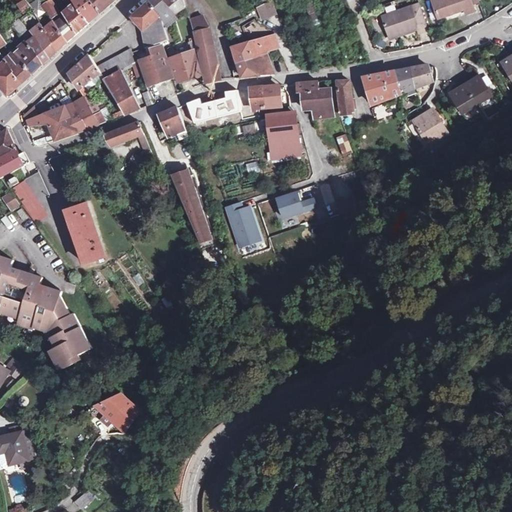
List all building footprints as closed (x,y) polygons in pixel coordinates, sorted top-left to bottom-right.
[(22,0),(16,3),(21,14),(31,10),(26,0),(22,0)] [(75,0),(78,5),(91,23),(102,14),(92,0),(75,0)] [(92,0),(102,14),(117,0),(92,0)] [(162,16),(170,42),(174,40),(170,28),(176,23),(175,18),(173,11),(171,10),(163,0),(155,0),(152,3),(162,16)] [(175,0),(163,0),(171,10),(179,4),(175,0)] [(183,0),(175,0),(179,4),(171,10),(173,11),(175,18),(187,10),(183,0)] [(474,8),(471,0),(437,0),(433,2),(440,21),(466,12),(468,18),(476,15),(474,8)] [(471,0),(474,8),(480,6),(477,0),(471,0)] [(45,7),(48,11),(53,20),(60,15),(52,2),(45,7)] [(272,2),(266,5),(271,17),(277,15),(272,2)] [(48,11),(45,7),(43,3),(33,10),(38,18),(48,11)] [(162,16),(152,3),(135,19),(145,30),(162,16)] [(91,23),(78,5),(65,15),(67,17),(56,24),(55,23),(45,30),(59,52),(91,23)] [(271,17),(266,5),(258,9),(262,21),(271,17)] [(402,35),(402,38),(418,33),(419,37),(429,33),(421,11),(413,14),(411,9),(382,19),(389,39),(402,35)] [(170,42),(162,16),(145,30),(148,49),(170,42)] [(192,23),(195,34),(198,43),(205,74),(203,74),(208,85),(222,81),(211,33),(205,18),(192,23)] [(34,38),(31,34),(20,20),(14,24),(28,41),(28,42),(34,38)] [(31,34),(34,38),(45,30),(43,26),(31,34)] [(59,52),(45,30),(34,38),(51,59),(59,52)] [(0,33),(0,48),(8,43),(1,33),(0,33)] [(34,38),(28,42),(45,64),(51,59),(34,38)] [(250,45),(255,60),(266,56),(280,51),(281,51),(276,38),(250,45)] [(14,56),(13,56),(20,66),(24,62),(34,74),(45,64),(28,42),(28,41),(24,44),(26,47),(16,53),(13,50),(11,52),(14,56)] [(172,60),(180,84),(202,77),(196,54),(198,53),(196,43),(189,45),(191,54),(172,60)] [(239,65),(255,60),(250,45),(234,50),(239,65)] [(151,50),(162,82),(173,78),(162,46),(151,50)] [(150,86),(162,82),(151,50),(139,54),(150,86)] [(106,80),(122,72),(126,70),(134,66),(139,63),(133,51),(99,68),(103,76),(106,80)] [(7,57),(5,59),(22,84),(34,74),(24,62),(20,66),(13,56),(10,59),(7,57)] [(103,76),(99,68),(92,56),(71,74),(81,91),(103,76)] [(255,60),(239,65),(243,80),(272,76),(266,56),(255,60)] [(22,84),(5,59),(2,61),(4,64),(0,68),(0,83),(10,94),(22,84)] [(511,60),(503,65),(511,80),(511,60)] [(139,63),(134,66),(138,78),(145,76),(139,63)] [(396,75),(403,95),(433,83),(429,69),(396,75)] [(126,70),(122,72),(130,88),(134,86),(126,70)] [(122,72),(106,80),(127,115),(141,110),(130,88),(122,72)] [(403,95),(396,75),(365,81),(372,107),(403,95)] [(466,88),(478,108),(492,99),(480,80),(466,88)] [(352,102),(351,83),(338,83),(341,118),(351,116),(350,112),(355,111),(355,102),(352,102)] [(315,112),(316,121),(334,119),(331,91),(321,92),(320,84),(299,86),(300,96),(305,95),(307,112),(315,112)] [(265,89),(267,110),(281,109),(279,88),(265,89)] [(478,108),(466,88),(452,97),(463,117),(478,108)] [(267,115),(267,110),(265,89),(252,91),(253,111),(259,110),(260,115),(267,115)] [(155,104),(151,94),(145,96),(149,107),(155,104)] [(75,104),(89,129),(101,125),(95,115),(90,107),(86,99),(75,104)] [(80,133),(89,129),(75,104),(65,107),(71,118),(80,133)] [(54,124),(63,121),(71,118),(65,107),(34,119),(27,122),(29,127),(51,126),(54,124)] [(511,109),(511,108),(501,114),(505,121),(511,116),(511,109)] [(27,122),(34,119),(31,109),(25,116),(27,122)] [(189,137),(180,109),(162,117),(171,140),(180,136),(182,140),(189,137)] [(95,115),(101,125),(107,123),(102,112),(95,115)] [(428,149),(448,137),(434,114),(414,125),(428,149)] [(269,139),(299,136),(296,117),(267,119),(269,139)] [(69,137),(80,133),(71,118),(63,121),(69,137)] [(40,145),(69,137),(63,121),(54,124),(51,126),(55,135),(35,142),(40,145)] [(152,146),(143,125),(142,124),(109,136),(113,147),(119,145),(120,148),(128,145),(127,142),(142,136),(147,148),(152,146)] [(246,134),(256,132),(254,124),(244,126),(246,134)] [(367,127),(372,142),(381,138),(376,124),(367,127)] [(372,142),(367,127),(358,131),(362,145),(372,142)] [(0,179),(28,165),(23,155),(10,130),(0,138),(0,179)] [(472,131),(461,138),(464,143),(475,136),(472,131)] [(336,137),(342,155),(352,152),(346,134),(336,137)] [(299,136),(269,139),(272,161),(301,157),(299,136)] [(23,155),(28,165),(31,163),(27,153),(23,155)] [(147,162),(137,156),(133,163),(143,168),(147,162)] [(190,171),(175,177),(179,186),(194,181),(190,171)] [(13,188),(22,183),(19,178),(10,183),(13,188)] [(12,192),(37,225),(52,214),(26,181),(12,192)] [(194,181),(179,186),(198,231),(209,228),(194,181)] [(11,191),(2,197),(12,211),(21,205),(11,191)] [(298,192),(277,199),(283,219),(305,212),(302,202),(298,192)] [(313,198),(302,202),(305,212),(316,208),(313,198)] [(350,198),(337,203),(340,213),(354,209),(350,198)] [(241,203),(226,208),(239,247),(261,240),(250,207),(243,210),(241,203)] [(107,257),(89,204),(69,210),(88,264),(107,257)] [(26,219),(20,211),(15,214),(22,222),(26,219)] [(209,228),(198,231),(205,250),(215,246),(209,228)] [(0,313),(1,311),(22,318),(21,323),(35,328),(36,326),(49,330),(59,348),(51,353),(60,368),(68,367),(81,360),(79,355),(93,348),(75,314),(72,315),(61,295),(62,290),(48,286),(47,290),(45,294),(38,292),(39,288),(42,276),(11,267),(13,260),(0,256),(0,313)] [(142,413),(122,394),(98,407),(126,433),(142,413)] [(7,426),(9,433),(17,431),(15,424),(7,426)] [(9,433),(0,435),(0,452),(5,451),(8,463),(27,458),(32,457),(25,429),(17,431),(9,433)] [(5,451),(0,452),(0,465),(8,463),(5,451)] [(89,494),(78,504),(83,509),(94,498),(89,494)]
